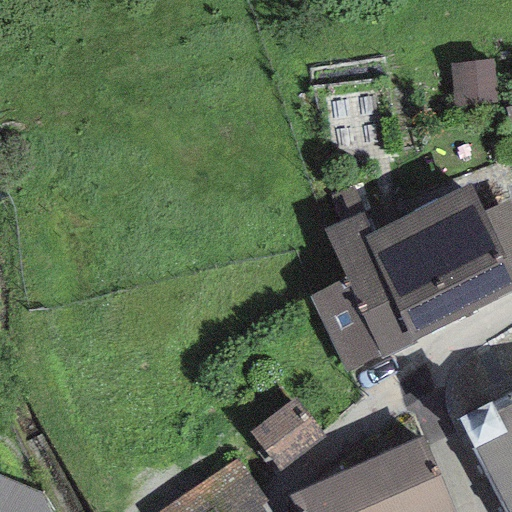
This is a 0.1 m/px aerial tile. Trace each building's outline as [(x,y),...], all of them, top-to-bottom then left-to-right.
[(492,60),(448,66),(454,111),(498,105),(492,60)] [(345,279),(308,297),(345,371),(380,354),(382,358),(511,294),(511,209),(507,200),(483,212),(470,185),(372,234),(361,213),(322,232),(345,279)] [(511,511),(511,393),(459,418),(507,511),(511,511)] [(295,401),(248,434),(276,473),(323,440),(295,401)] [(297,511),(453,511),(419,438),(291,498),(297,511)] [(237,459),(158,511),(264,511),(260,506),(266,502),(237,459)]
